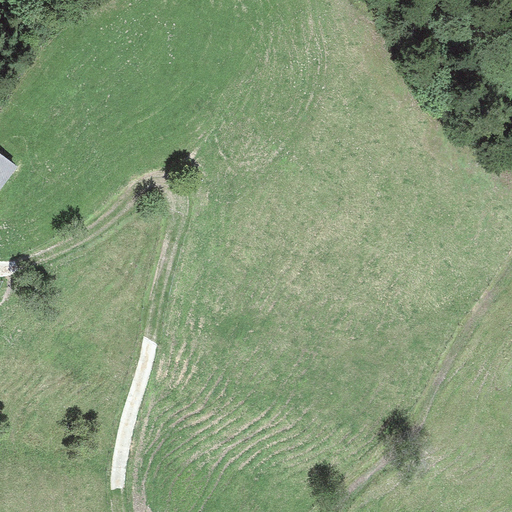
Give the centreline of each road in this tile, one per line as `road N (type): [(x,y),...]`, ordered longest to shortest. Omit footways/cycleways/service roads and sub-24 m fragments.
road 1 (track): [(0,268),(69,243),(144,181),(162,180),(174,190),(177,209),(122,450),(121,511)]
road 2 (track): [(338,511),(346,495),(409,439),(511,264)]
